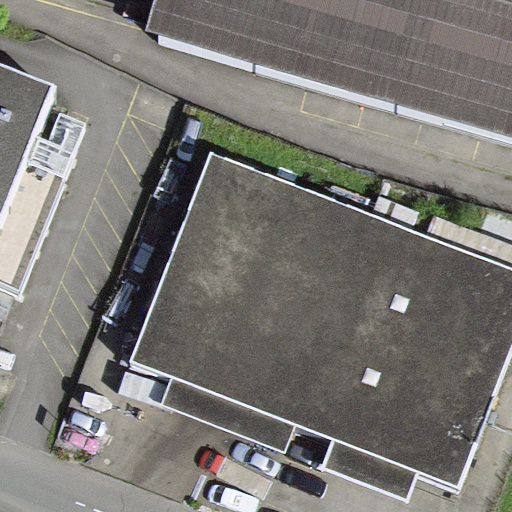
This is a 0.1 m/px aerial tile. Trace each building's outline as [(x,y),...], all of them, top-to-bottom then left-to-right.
[(511,0),(154,0),(146,30),(511,134),(511,0)] [(54,83),(0,61),(0,287),(19,295),(87,123),(60,113),(49,140),(34,134),(54,83)] [(511,349),(511,267),(211,153),(131,362),(172,378),(232,400),(295,425),(334,440),(376,455),(419,472),(417,477),(459,493),(511,349)] [(232,400),(172,378),(162,404),(285,451),(295,425),(232,400)] [(376,455),(334,440),(323,469),(407,501),(417,477),(419,472),(376,455)]
